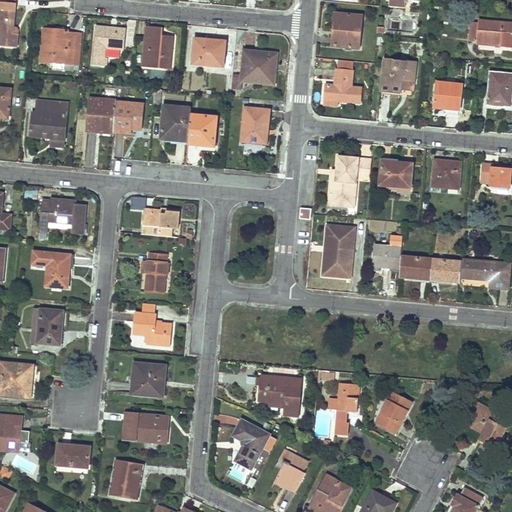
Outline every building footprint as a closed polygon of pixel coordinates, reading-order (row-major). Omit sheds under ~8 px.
[(0,0),(0,9),(0,12),(0,45),(17,47),(19,34),(13,34),(16,0),(0,0)] [(337,14),(335,36),(332,35),(331,46),(359,48),(362,16),(337,14)] [(476,42),(476,43),(496,45),(496,47),(511,48),(511,24),(478,21),(478,25),(476,42)] [(469,41),(476,42),(478,25),(471,24),(469,41)] [(96,27),(92,64),(107,66),(107,58),(104,58),(105,47),(124,49),(126,30),(96,27)] [(44,28),(41,60),(54,61),(54,68),(65,69),(66,62),(73,63),(75,33),(68,32),(68,30),(44,28)] [(147,28),(143,65),(169,68),(173,38),(162,37),(161,37),(161,39),(158,38),(159,29),(147,28)] [(66,62),(65,69),(74,70),(74,68),(78,69),(82,34),(75,33),(73,63),(66,62)] [(196,41),(193,64),(223,67),(226,43),(206,41),(206,42),(196,41)] [(242,75),(241,82),(252,83),(253,79),(272,80),(273,66),(277,66),(278,54),(244,51),(242,75)] [(384,59),(381,91),(399,93),(399,89),(401,78),(414,80),(416,62),(384,59)] [(253,79),(252,83),(275,85),(277,66),(273,66),(272,80),(253,79)] [(326,85),(325,99),(337,100),(360,102),(361,88),(351,87),(352,71),(336,70),(335,85),(326,85)] [(511,74),(490,73),(487,105),(510,107),(511,87),(511,74)] [(233,74),(232,89),(241,89),(241,82),(242,75),(233,74)] [(414,80),(401,78),(399,89),(413,90),(414,80)] [(437,83),(434,108),(443,109),(443,110),(447,110),(447,106),(458,107),(461,85),(437,83)] [(0,88),(0,117),(8,118),(11,90),(0,88)] [(90,98),(86,131),(113,134),(113,132),(117,102),(117,101),(90,98)] [(117,102),(113,132),(130,134),(130,129),(141,130),(144,105),(117,102)] [(32,113),(30,136),(51,138),(51,137),(65,138),(68,104),(54,103),(52,115),(32,113)] [(165,106),(161,139),(172,141),(172,138),(188,140),(191,115),(191,109),(165,106)] [(245,108),(242,142),(253,143),(253,141),(268,142),(270,121),(268,121),(269,111),(245,108)] [(188,140),(188,144),(214,146),(217,118),(191,115),(188,140)] [(51,138),(51,146),(64,147),(65,138),(51,137),(51,138)] [(369,179),(371,159),(337,156),(336,170),(335,181),(330,181),(328,206),(343,207),(344,197),(355,198),(356,178),(369,179)] [(434,160),(432,186),(458,188),(460,162),(434,160)] [(381,162),(379,185),(410,188),(412,164),(381,162)] [(483,165),(481,182),(491,183),(490,186),(499,187),(498,193),(507,193),(508,187),(509,188),(511,170),(493,168),(493,166),(483,165)] [(38,189),(25,188),(24,198),(37,199),(38,189)] [(0,229),(9,230),(11,216),(1,215),(3,195),(0,194),(0,229)] [(145,208),(146,197),(132,196),(131,207),(145,208)] [(344,197),(343,207),(354,208),(355,198),(344,197)] [(42,201),(39,231),(48,232),(48,228),(72,230),(71,234),(83,235),(86,205),(71,203),(71,201),(50,199),(50,201),(42,201)] [(144,209),(142,235),(172,237),(173,229),(178,229),(180,212),(144,209)] [(310,219),(311,209),(301,209),(300,218),(310,219)] [(337,277),(350,278),(353,238),(350,238),(351,227),(326,226),(324,247),(329,247),(328,252),(324,252),(323,269),(338,270),(337,277)] [(373,266),(400,269),(401,256),(403,238),(392,237),(391,246),(375,244),(373,266)] [(49,254),(46,286),(68,288),(70,269),(67,269),(68,255),(49,254)] [(146,274),(145,291),(165,293),(168,263),(167,263),(168,256),(150,254),(149,262),(148,261),(147,263),(146,274)] [(399,277),(430,279),(432,259),(401,256),(400,269),(399,277)] [(430,279),(460,282),(461,277),(462,262),(432,259),(430,279)] [(461,277),(490,279),(492,262),(462,259),(462,262),(461,277)] [(490,279),(490,287),(508,288),(510,263),(492,262),(490,279)] [(135,313),(133,334),(147,336),(147,344),(170,346),(172,324),(156,323),(157,315),(153,315),(154,306),(149,306),(150,304),(143,303),(142,314),(135,313)] [(35,310),(32,343),(60,345),(63,312),(35,310)] [(0,363),(0,367),(0,395),(30,398),(32,379),(29,379),(31,365),(0,363)] [(134,363),(131,394),(162,397),(165,366),(134,363)] [(335,381),(336,371),(321,370),(320,380),(335,381)] [(259,377),(257,400),(271,401),(280,402),(280,401),(284,401),(284,406),(283,414),(298,416),(301,380),(259,377)] [(338,409),(336,434),(348,435),(349,423),(346,423),(347,411),(357,411),(360,385),(340,383),(339,400),(338,409)] [(393,393),(376,423),(396,433),(403,419),(404,420),(413,403),(393,393)] [(328,409),(338,409),(339,400),(329,399),(328,409)] [(511,420),(480,403),(468,424),(483,433),(479,440),(496,449),(507,428),(510,429),(511,425),(511,420)] [(126,414),(124,439),(136,440),(136,437),(158,438),(158,436),(167,437),(169,418),(126,414)] [(0,415),(0,449),(18,451),(21,418),(0,415)] [(243,446),(236,461),(251,469),(269,435),(242,421),(233,437),(242,441),(243,446)] [(59,445),(57,465),(87,468),(89,448),(59,445)] [(283,451),(278,461),(284,464),(281,470),(275,481),(296,491),(305,473),(303,472),(308,463),(294,456),(293,457),(283,451)] [(116,461),(111,495),(137,500),(143,466),(116,461)] [(275,466),(281,470),(284,464),(278,461),(275,466)] [(4,468),(0,474),(0,475),(8,480),(12,472),(4,468)] [(327,476),(312,504),(324,510),(323,511),(339,511),(351,489),(327,476)] [(0,487),(0,511),(4,511),(13,494),(0,487)] [(454,507),(451,511),(475,511),(483,499),(464,488),(460,496),(458,495),(452,506),(454,507)] [(373,492),(361,511),(391,511),(396,504),(373,492)]
